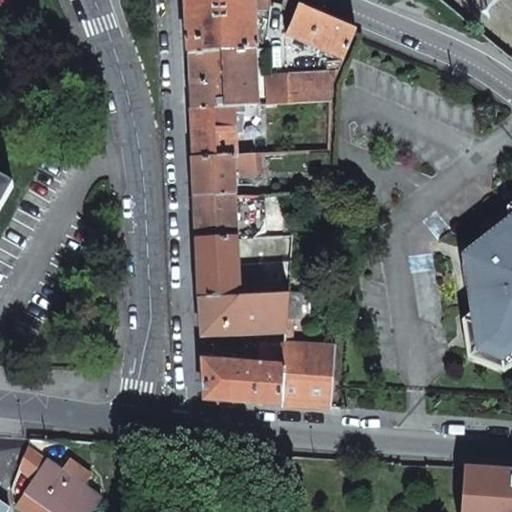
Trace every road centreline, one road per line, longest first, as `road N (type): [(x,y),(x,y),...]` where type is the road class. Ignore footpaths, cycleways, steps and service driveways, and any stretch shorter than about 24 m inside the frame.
road 1 (residential): [(141,417),(153,320),(141,158),(131,98),(91,0)]
road 2 (residential): [(166,0),(187,421)]
road 3 (secondary): [(511,450),(187,421)]
road 4 (residential): [(511,91),(478,64),(321,0)]
road 5 (secondary): [(141,417),(0,401)]
